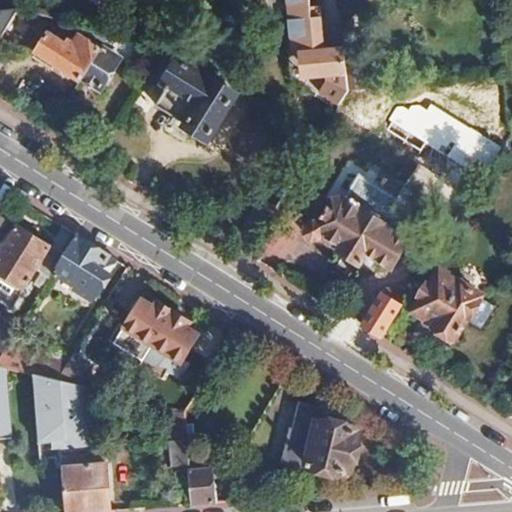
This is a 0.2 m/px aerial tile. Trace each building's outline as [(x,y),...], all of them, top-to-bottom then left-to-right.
[(290,0),(291,2),(302,1),(304,19),(313,18),(310,0),(290,0)] [(340,0),(342,14),(360,12),(358,0),(340,0)] [(369,0),(358,0),(360,12),(371,11),(369,0)] [(302,1),(291,2),(292,20),(304,19),(302,1)] [(0,40),(20,8),(0,10),(0,40)] [(320,35),(294,37),(297,73),(303,72),(303,79),(342,104),(349,93),(342,16),(324,17),(326,43),(321,44),(320,35)] [(304,19),(292,20),(294,37),(320,35),(321,44),(326,43),(324,17),(313,18),(304,19)] [(71,50),(48,36),(33,60),(63,78),(66,74),(80,83),(82,80),(110,34),(85,27),(71,50)] [(119,38),(110,34),(82,80),(99,90),(119,58),(112,54),(118,44),(116,42),(119,38)] [(0,43),(0,69),(12,51),(0,43)] [(168,84),(171,86),(159,106),(188,124),(187,128),(210,141),(238,94),(215,80),(214,81),(181,62),(168,84)] [(511,132),(424,136),(424,151),(396,197),(411,206),(407,212),(411,221),(414,216),(422,203),(455,224),(511,133),(511,132)] [(317,221),(306,227),(305,237),(309,239),(320,239),(360,264),(362,260),(372,266),(377,258),(393,267),(409,241),(401,236),(411,221),(407,212),(411,206),(396,197),(360,174),(347,195),(333,199),(319,221),(317,221)] [(414,216),(411,221),(401,236),(409,241),(413,244),(425,224),(414,216)] [(63,256),(18,226),(0,252),(0,275),(22,290),(37,268),(50,277),(52,275),(63,256)] [(77,235),(63,256),(52,275),(74,289),(73,291),(91,303),(108,275),(100,270),(109,256),(77,235)] [(420,298),(423,300),(416,313),(428,321),(427,323),(456,341),(483,298),(441,272),(432,287),(429,285),(420,298)] [(362,325),(383,338),(403,307),(382,294),(362,325)] [(154,306),(144,299),(126,327),(183,363),(200,334),(189,328),(192,324),(157,302),(154,306)] [(44,355),(7,346),(0,356),(0,368),(5,370),(34,377),(57,382),(72,357),(47,351),(44,355)] [(73,355),(72,357),(57,382),(73,386),(87,364),(73,355)] [(0,439),(11,438),(5,370),(0,368),(0,439)] [(57,382),(34,377),(41,459),(55,458),(55,466),(63,465),(63,467),(78,466),(77,453),(93,450),(87,390),(73,386),(57,382)] [(295,429),(292,429),(282,463),(307,471),(309,463),(349,474),(360,434),(346,430),(349,422),(330,410),(302,402),(295,429)] [(185,440),(169,441),(171,472),(188,471),(187,456),(185,440)] [(207,454),(187,456),(188,471),(208,469),(207,454)] [(78,466),(63,467),(66,511),(107,511),(111,511),(107,463),(78,466)] [(208,469),(188,471),(191,505),(216,503),(213,469),(208,469)]
